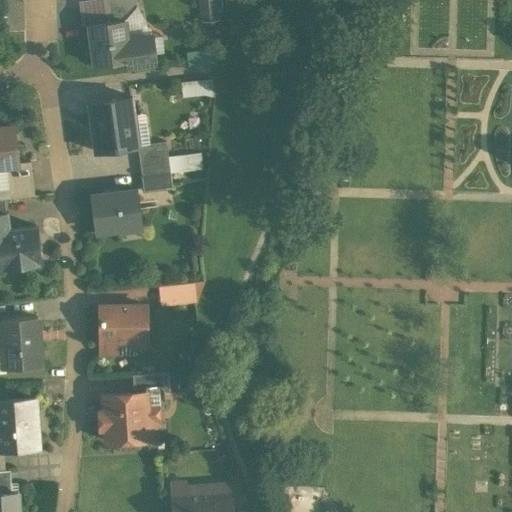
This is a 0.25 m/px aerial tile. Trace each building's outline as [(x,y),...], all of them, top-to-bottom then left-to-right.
[(103,0),(107,21),(125,19),(137,5),(136,0),(103,0)] [(215,0),(199,0),(201,9),(217,8),(215,0)] [(107,21),(89,24),(94,64),(129,59),(130,59),(128,38),(125,19),(107,21)] [(152,35),(128,38),(130,59),(129,59),(130,64),(155,61),(152,35)] [(185,93),(215,91),(215,76),(185,77),(185,93)] [(131,96),(89,102),(96,149),(135,144),(131,115),(134,114),(131,96)] [(14,125),(0,126),(0,165),(18,164),(18,162),(14,125)] [(167,140),(138,144),(142,175),(171,171),(167,140)] [(18,164),(0,165),(0,198),(4,198),(34,194),(30,160),(18,162),(18,164)] [(171,171),(142,175),(144,189),(173,185),(171,171)] [(138,186),(91,193),(97,231),(143,224),(138,186)] [(36,224),(8,228),(6,212),(5,212),(0,212),(0,265),(40,261),(36,224)] [(193,283),(158,286),(159,305),(195,301),(193,283)] [(147,342),(146,303),(102,304),(101,339),(132,339),(133,343),(137,346),(143,346),(147,342)] [(37,316),(1,318),(2,334),(4,366),(5,366),(40,364),(37,316)] [(168,371),(132,374),(134,392),(146,391),(146,392),(169,391),(168,371)] [(134,392),(104,394),(105,410),(100,410),(101,427),(106,427),(107,440),(120,439),(123,442),(133,442),(136,438),(149,437),(148,422),(159,421),(157,401),(147,401),(146,392),(146,391),(134,392)] [(35,395),(0,397),(0,447),(38,446),(35,395)] [(4,470),(0,469),(0,491),(9,491),(7,469),(4,470)] [(232,511),(230,483),(207,484),(207,492),(209,492),(209,511),(232,511)] [(0,491),(0,511),(17,511),(16,491),(9,491),(0,491)] [(207,492),(173,494),(173,511),(209,511),(209,492),(207,492)]
